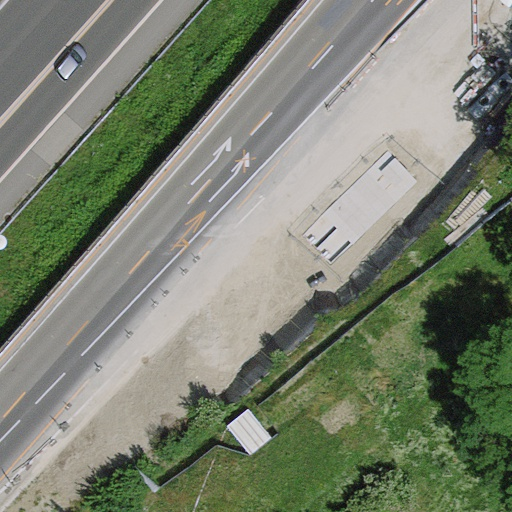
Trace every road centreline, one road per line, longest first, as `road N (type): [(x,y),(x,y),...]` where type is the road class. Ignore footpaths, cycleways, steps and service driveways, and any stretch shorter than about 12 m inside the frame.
road 1 (primary): [(0,431),(239,171)]
road 2 (primary): [(239,171),(436,0)]
road 3 (primary): [(239,171),(380,0)]
road 4 (motorway): [(0,122),(96,0)]
road 5 (motorway): [(0,87),(86,0)]
